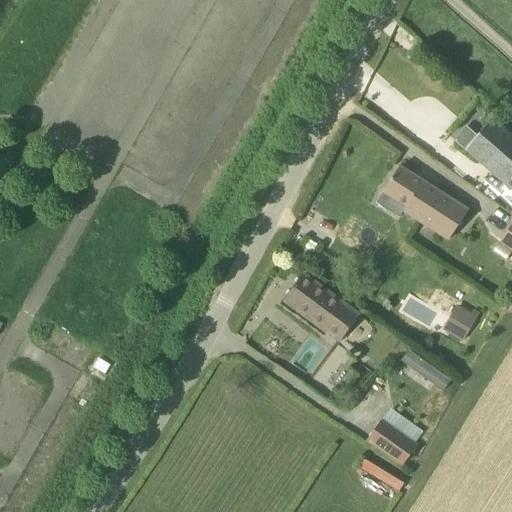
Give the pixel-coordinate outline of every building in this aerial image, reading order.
[(477,136),(466,150),(492,173),(511,189),(511,135),(493,118),(477,136)] [(466,150),(477,136),(467,127),(455,142),(465,151),(466,150)] [(384,192),(377,203),(400,218),(404,211),(449,240),(468,211),(399,168),(384,192)] [(511,225),(500,242),(511,251),(511,225)] [(511,251),(500,242),(493,252),(506,261),(511,251)] [(406,243),(399,253),(409,260),(416,250),(406,243)] [(285,301),(340,342),(359,316),(303,275),(285,301)] [(473,310),(471,314),(456,306),(442,331),(463,343),(479,314),(473,310)] [(409,350),(402,360),(443,390),(451,380),(409,350)] [(403,466),(417,447),(381,421),(367,441),(403,466)] [(366,458),(360,468),(399,491),(405,481),(366,458)]
